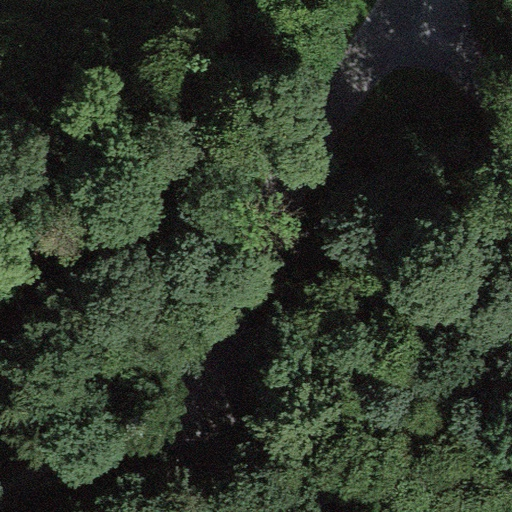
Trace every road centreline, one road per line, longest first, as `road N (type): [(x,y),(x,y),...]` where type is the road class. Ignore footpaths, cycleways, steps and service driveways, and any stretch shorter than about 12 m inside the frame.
road 1 (residential): [(217,511),(213,388),(234,303),(261,237),(413,0)]
road 2 (track): [(0,490),(213,388)]
road 3 (residential): [(421,0),(511,120)]
